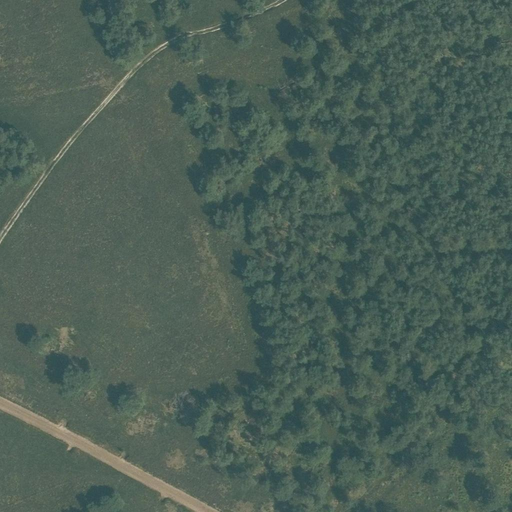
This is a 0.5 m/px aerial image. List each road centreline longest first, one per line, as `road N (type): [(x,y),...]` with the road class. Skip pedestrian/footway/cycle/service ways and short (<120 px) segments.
road 1 (track): [(0,234),(51,160),(150,55),(282,0)]
road 2 (track): [(0,402),(207,511)]
